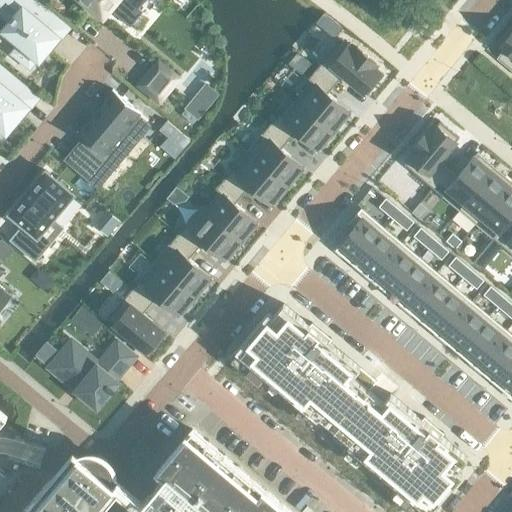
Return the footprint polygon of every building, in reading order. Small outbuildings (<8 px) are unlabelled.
[(5,0),(9,3),(20,13),(17,17),(16,16),(11,21),(13,22),(6,30),(18,39),(17,40),(22,44),(15,53),(20,58),(30,66),(38,57),(39,58),(50,45),(57,37),(54,35),(63,24),(60,22),(61,22),(34,0),(5,0)] [(83,0),(103,16),(109,9),(130,26),(143,11),(138,7),(144,0),(83,0)] [(511,26),(497,42),(505,49),(497,58),(511,70),(511,26)] [(341,39),(317,68),(336,84),(343,74),(367,95),(384,75),(375,66),(377,64),(357,47),(355,50),(341,39)] [(159,61),(139,85),(159,102),(179,78),(159,61)] [(0,125),(6,131),(20,114),(26,106),(24,104),(32,93),(30,91),(0,66),(0,125)] [(312,81),(297,98),(337,131),(352,113),(328,93),(336,84),(317,68),(308,78),(312,81)] [(98,188),(137,142),(125,131),(141,112),(114,90),(78,133),(83,137),(65,159),(98,188)] [(279,113),(271,123),(289,139),(297,129),(321,150),(337,131),(297,98),(283,116),(279,113)] [(192,99),(185,108),(198,119),(205,110),(192,99)] [(415,150),(404,164),(433,187),(448,169),(439,161),(459,137),(440,121),(432,131),(429,128),(413,148),(415,150)] [(271,123),(247,150),(290,187),(306,168),(282,148),(289,139),(271,123)] [(233,168),(224,178),(243,194),(251,185),(275,205),(290,187),(247,150),(247,151),(250,154),(237,171),(233,168)] [(448,169),(433,187),(459,210),(495,167),(478,152),(458,177),(448,169)] [(511,181),(495,167),(459,210),(476,224),(511,181)] [(39,235),(74,194),(46,170),(10,213),(23,224),(10,239),(36,261),(50,244),(39,235)] [(202,205),(201,206),(244,242),(260,223),(235,203),(243,194),(224,178),(216,189),(219,192),(206,208),(202,205)] [(493,238),(473,263),(482,271),(503,246),(511,235),(511,222),(509,220),(511,216),(511,181),(476,224),(493,238)] [(386,198),(379,206),(386,212),(393,204),(386,198)] [(393,204),(386,212),(393,218),(400,209),(393,204)] [(201,206),(178,233),(197,249),(205,240),(229,260),(244,242),(201,206)] [(400,209),(393,218),(400,224),(407,215),(400,209)] [(353,229),(336,249),(354,265),(385,227),(367,212),(353,229)] [(407,215),(400,224),(407,230),(414,221),(407,215)] [(385,227),(354,265),(371,279),(403,242),(385,227)] [(421,227),(414,236),(421,242),(428,233),(421,227)] [(178,233),(155,261),(198,297),(213,279),(189,258),(197,249),(178,233)] [(428,233),(421,242),(428,247),(435,239),(428,233)] [(453,233),(446,241),(456,248),(462,241),(453,233)] [(511,235),(503,246),(511,254),(511,235)] [(0,255),(4,258),(14,246),(2,236),(0,237),(0,255)] [(435,239),(428,247),(435,253),(442,245),(435,239)] [(403,242),(371,279),(389,294),(420,257),(403,242)] [(442,245),(435,253),(442,259),(449,251),(442,245)] [(456,256),(449,265),(456,271),(463,262),(456,256)] [(420,257),(389,294),(406,309),(438,271),(420,257)] [(135,285),(132,288),(151,304),(158,295),(182,315),(198,297),(155,261),(154,262),(158,265),(144,281),(140,278),(135,285)] [(463,262),(456,271),(463,277),(470,268),(463,262)] [(0,306),(11,294),(0,285),(0,284),(8,275),(0,268),(0,306)] [(470,268),(463,277),(470,283),(477,274),(470,268)] [(438,271),(406,309),(424,323),(455,286),(438,271)] [(477,274),(470,283),(477,288),(484,280),(477,274)] [(455,286),(424,323),(441,338),(473,301),(455,286)] [(491,286),(484,294),(491,300),(498,291),(491,286)] [(132,288),(107,318),(150,354),(167,334),(143,313),(151,304),(132,288)] [(498,291),(491,300),(498,306),(505,297),(498,291)] [(511,303),(505,297),(498,306),(505,312),(511,303)] [(83,300),(70,316),(92,334),(105,319),(83,300)] [(473,301),(441,338),(459,353),(490,315),(473,301)] [(268,311),(229,358),(412,511),(430,511),(462,474),(457,470),(468,457),(442,435),(444,433),(425,416),(422,419),(391,393),(384,387),(377,381),(330,341),(332,339),(312,322),(310,325),(284,303),(273,316),(268,311)] [(490,315),(459,353),(476,367),(507,330),(490,315)] [(511,333),(507,330),(476,367),(494,382),(511,359),(511,333)] [(111,391),(113,393),(116,389),(111,386),(136,355),(131,351),(130,351),(127,349),(128,348),(118,340),(107,352),(111,355),(101,367),(92,360),(86,355),(87,354),(81,350),(71,342),(68,345),(50,366),(36,355),(36,356),(71,386),(74,382),(82,388),(77,394),(86,402),(87,400),(97,408),(111,391)] [(46,343),(36,355),(50,366),(60,354),(46,343)] [(511,359),(494,382),(511,397),(511,359)] [(289,511),(189,430),(136,494),(114,476),(113,472),(111,468),(109,464),(106,461),(102,458),(98,457),(94,456),(90,456),(85,456),(81,458),(74,451),(49,481),(22,511),(289,511)]
